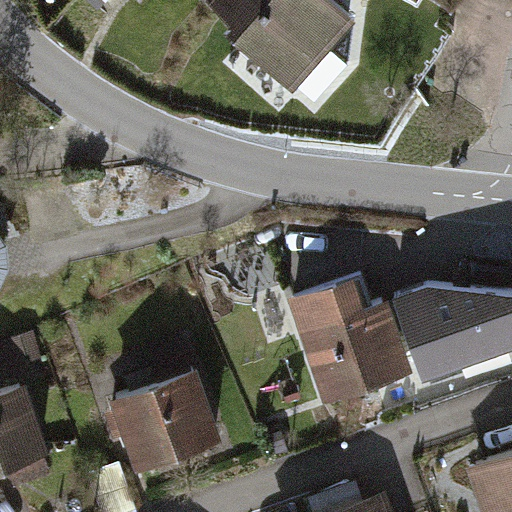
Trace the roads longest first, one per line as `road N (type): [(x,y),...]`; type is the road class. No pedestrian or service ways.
road 1 (residential): [(0,20),(22,51),(118,118),(267,171),(511,199)]
road 2 (unclassified): [(207,511),(511,400)]
